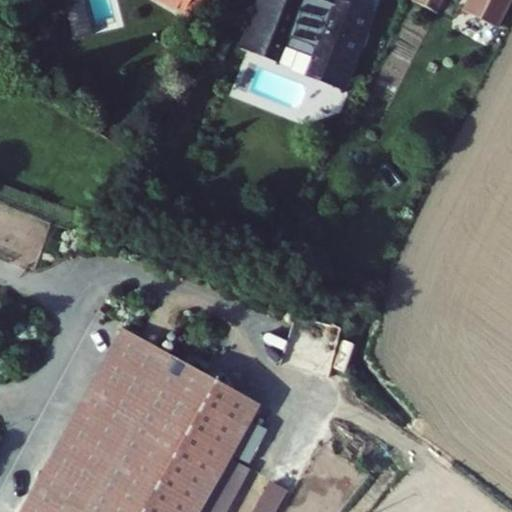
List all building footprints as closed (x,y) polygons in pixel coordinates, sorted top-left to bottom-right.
[(73,0),(57,0),(62,21),(78,17),(73,0)] [(171,0),(185,8),(189,0),(171,0)] [(378,0),(344,0),(343,3),(333,0),(271,0),(270,4),(260,9),(267,25),(261,28),(254,45),(268,50),(281,44),(286,33),(325,48),(322,58),(348,68),(357,46),(366,42),(370,32),(366,23),(371,8),(375,10),(378,0)] [(263,0),(260,9),(270,4),(271,0),(263,0)] [(415,0),(415,1),(440,13),(446,0),(415,0)] [(511,0),(468,0),(463,11),(498,29),(511,0)] [(267,25),(260,9),(230,32),(254,45),(261,28),(267,25)] [(222,511),(274,433),(144,349),(37,511),(222,511)]
